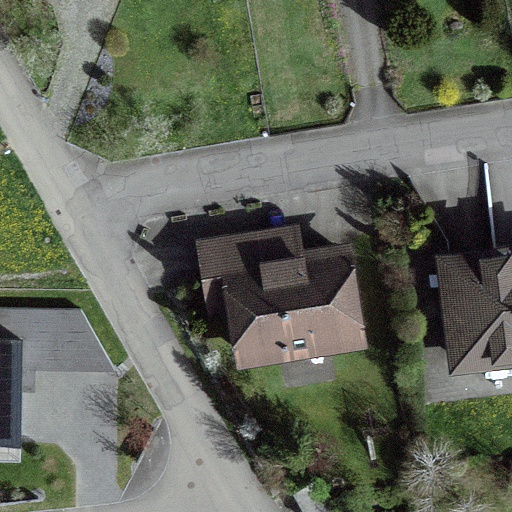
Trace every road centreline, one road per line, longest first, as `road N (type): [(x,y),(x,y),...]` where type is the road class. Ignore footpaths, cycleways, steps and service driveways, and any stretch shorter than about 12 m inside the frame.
road 1 (residential): [(72,208),(511,135)]
road 2 (residential): [(240,510),(72,208)]
road 3 (residential): [(72,208),(0,85)]
